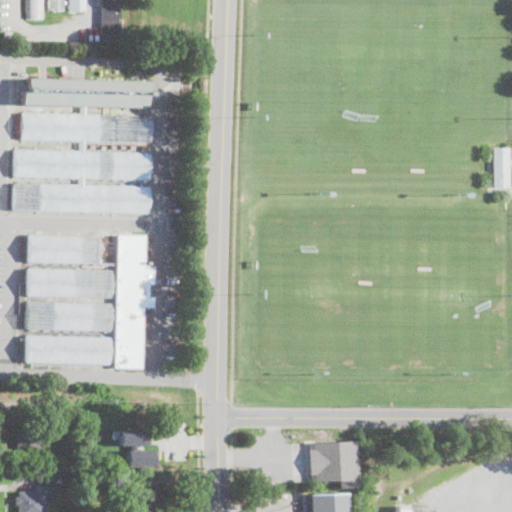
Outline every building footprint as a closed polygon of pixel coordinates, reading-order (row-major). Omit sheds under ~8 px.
[(42,0),(42,19),(26,18),(26,0),(42,0)] [(63,0),(63,10),(47,10),(47,0),(63,0)] [(84,0),(84,10),(69,9),(69,0),(84,0)] [(120,0),(120,33),(101,33),(101,0),(120,0)] [(151,81),(150,97),(146,97),(145,105),(137,105),(137,107),(20,104),(21,85),(25,85),(25,78),(151,81)] [(85,106),(85,114),(149,115),(149,144),(84,143),(84,151),(149,152),(149,179),(83,178),(83,184),(148,186),(148,212),(12,209),(12,183),(77,184),(77,178),(13,176),(13,150),(78,151),(78,139),(20,138),(20,112),(79,114),(79,106),(85,106)] [(491,147),(507,146),(509,184),(493,185),(491,147)] [(99,236),(98,264),(26,261),(27,234),(99,236)] [(153,266),(153,284),(147,283),(147,296),(152,296),(152,307),(142,307),(141,368),(113,368),(116,234),(143,235),(143,266),(153,266)] [(111,270),(110,297),(26,295),(26,268),(111,270)] [(110,303),(109,330),(25,328),(26,301),(110,303)] [(109,337),(109,364),(24,362),(25,335),(109,337)] [(39,416),(39,422),(43,422),(44,448),(17,449),(16,417),(39,416)] [(117,428),(117,444),(149,444),(149,428),(117,428)] [(355,440),(356,487),(338,487),(337,480),(309,481),(307,442),(355,440)] [(158,464),(127,465),(127,450),(158,450),(158,464)] [(71,477),(71,486),(62,485),(62,477),(71,477)] [(44,486),(44,511),(18,511),(18,504),(14,504),(14,497),(17,497),(17,492),(33,492),(33,486),(44,486)] [(345,511),(309,511),(309,494),(345,494),(345,511)] [(143,511),(143,510),(145,510),(145,495),(163,495),(163,511),(143,511)]
